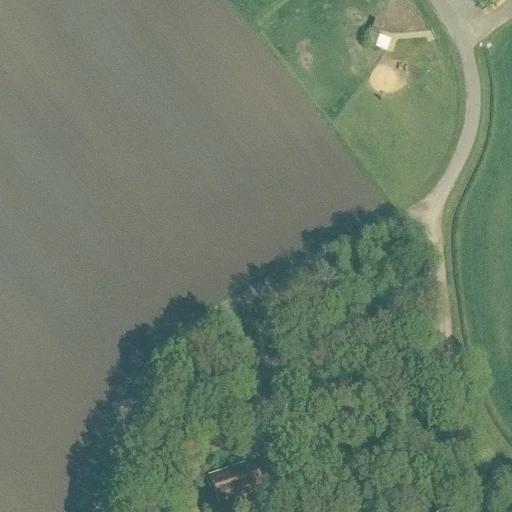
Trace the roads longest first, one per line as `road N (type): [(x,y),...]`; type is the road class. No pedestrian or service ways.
road 1 (track): [(102,511),(117,450),(150,379),(257,304),(436,208)]
road 2 (unclassified): [(436,0),(466,52),(478,96),(470,142),(436,208)]
road 3 (track): [(257,304),(357,325),(443,360)]
